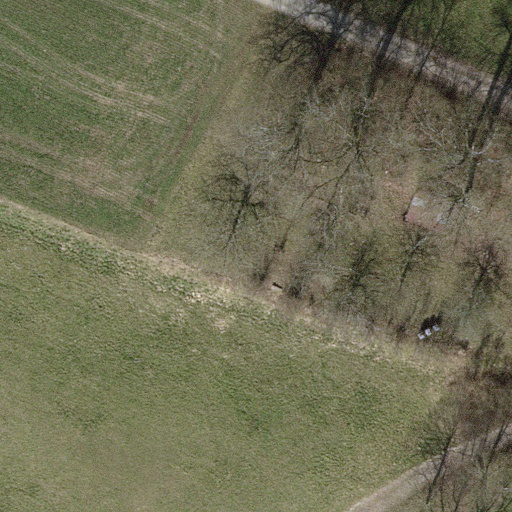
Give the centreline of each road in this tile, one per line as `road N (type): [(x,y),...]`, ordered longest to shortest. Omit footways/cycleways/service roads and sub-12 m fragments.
road 1 (track): [(511,106),(278,0)]
road 2 (track): [(354,511),(511,428)]
